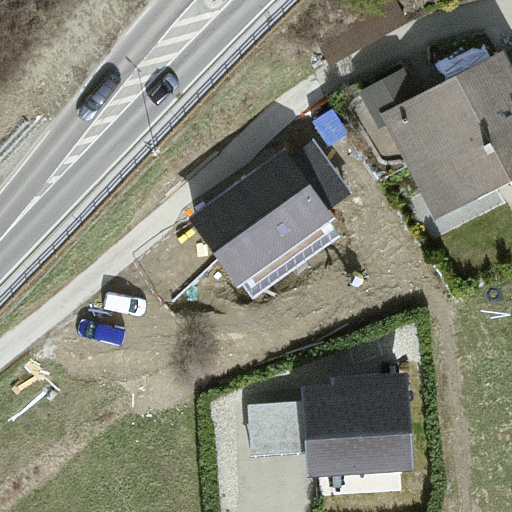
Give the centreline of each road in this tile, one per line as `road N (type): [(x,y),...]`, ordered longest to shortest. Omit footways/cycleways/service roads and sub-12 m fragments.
road 1 (unknown): [(0,341),(313,87),(416,35),(491,19),(511,26)]
road 2 (secondary): [(0,243),(227,0)]
